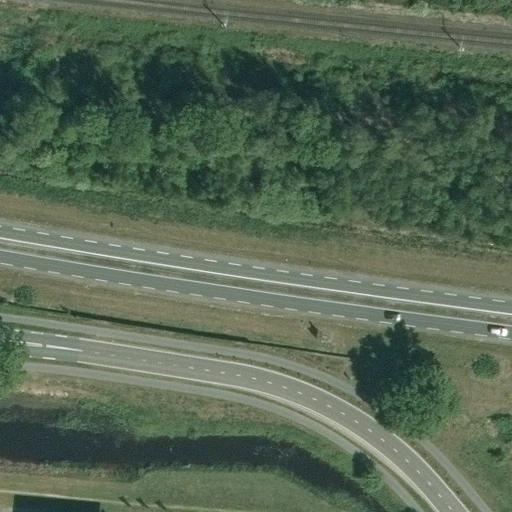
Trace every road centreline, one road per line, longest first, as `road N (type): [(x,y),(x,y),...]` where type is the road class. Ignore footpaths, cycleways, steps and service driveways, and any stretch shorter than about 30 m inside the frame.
road 1 (primary): [(0,256),(511,332)]
road 2 (primary): [(511,307),(0,231)]
road 3 (tertiary): [(452,511),(359,422),(277,385),(0,341)]
